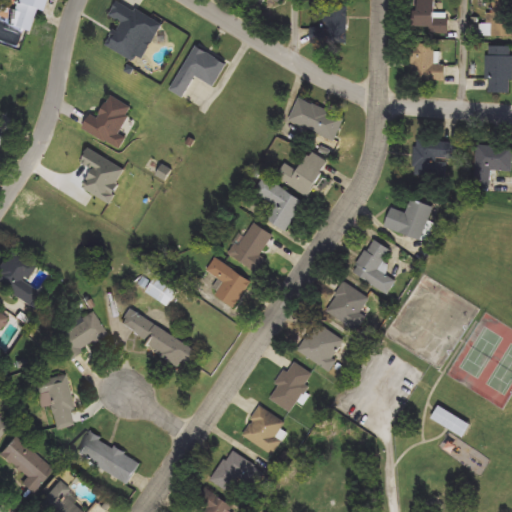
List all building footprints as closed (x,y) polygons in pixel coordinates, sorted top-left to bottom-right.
[(14,0),(41,0),(31,33),(6,26),(14,0)] [(280,0),(274,12),(252,0),(280,0)] [(436,0),(436,18),(448,19),(448,35),(414,35),(414,0),(436,0)] [(511,0),(511,37),(491,37),(491,0),(511,0)] [(135,61),(107,48),(120,22),(109,17),(116,1),(163,24),(156,37),(148,33),(135,61)] [(347,6),(347,45),(311,45),(311,28),(323,28),(323,6),(347,6)] [(435,44),(435,65),(445,65),(445,81),(411,81),(411,44),(435,44)] [(227,65),(214,87),(197,77),(184,99),(170,90),(195,46),(227,65)] [(511,94),(487,94),(487,47),(511,47),(511,94)] [(134,108),(120,134),(127,138),(121,151),(82,130),(90,114),(97,118),(110,95),(134,108)] [(345,118),(334,143),(289,123),(300,98),(345,118)] [(417,140),(457,142),(456,161),(448,161),(448,179),(415,177),(417,140)] [(473,191),(475,146),(511,148),(510,171),(492,170),(491,191),(473,191)] [(89,149),(126,171),(115,190),(118,192),(110,206),(80,188),(91,170),(80,163),(89,149)] [(297,170),(308,150),(329,161),(309,196),(275,177),(283,162),(297,170)] [(286,233),(265,219),(273,205),(255,194),(265,178),(305,203),(286,233)] [(385,228),(392,209),(407,214),(412,199),(434,207),(422,241),(385,228)] [(259,274),(230,257),(251,222),(274,235),(261,257),(267,260),(259,274)] [(353,272),(375,240),(392,252),(379,270),(397,282),(387,295),(353,272)] [(40,292),(31,306),(0,286),(0,266),(10,251),(35,267),(25,283),(40,292)] [(215,296),(224,283),(206,271),(215,258),(252,283),(235,309),(215,296)] [(167,308),(145,292),(155,277),(177,293),(167,308)] [(373,301),(355,330),(326,311),(344,282),(373,301)] [(68,360),(52,335),(92,310),(107,335),(68,360)] [(130,311),(195,348),(185,366),(120,329),(130,311)] [(0,312),(8,318),(0,330),(0,312)] [(348,343),(328,371),(298,350),(318,322),(348,343)] [(268,396),(296,362),(316,378),(289,412),(268,396)] [(75,426),(55,430),(50,405),(40,407),(35,381),(65,375),(75,426)] [(274,455),(242,435),(261,406),(287,423),(283,429),(288,433),(274,455)] [(431,419),(439,406),(471,425),(463,438),(431,419)] [(0,418),(10,427),(0,438),(0,418)] [(128,484),(77,455),(89,433),(141,462),(128,484)] [(32,493),(21,483),(26,478),(0,454),(0,452),(15,436),(53,470),(32,493)] [(265,473),(253,492),(239,483),(232,493),(212,480),(232,450),(265,473)] [(49,511),(40,502),(57,484),(84,511),(49,511)] [(193,511),(210,490),(235,509),(232,511),(193,511)]
